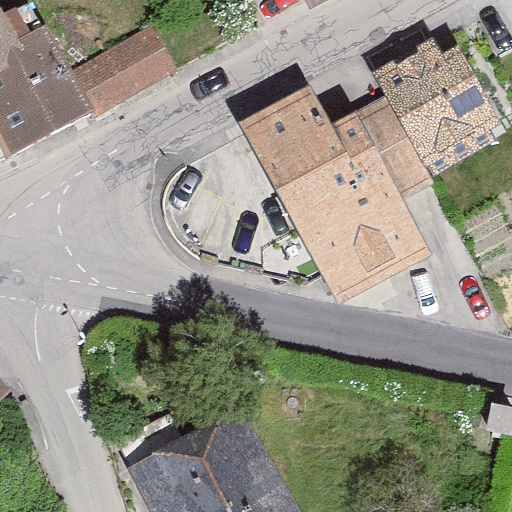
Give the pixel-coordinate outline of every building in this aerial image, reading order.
[(10,0),(0,0),(0,49),(31,32),(10,0)] [(0,141),(8,161),(93,112),(96,110),(74,72),(47,24),(31,32),(0,49),(0,141)] [(151,26),(74,72),(96,110),(93,112),(97,119),(179,71),(151,26)] [(457,46),(382,88),(433,178),(508,136),(457,46)] [(321,95),(243,135),(338,318),(442,264),(370,124),(343,138),(321,95)] [(0,411),(17,394),(0,377),(0,411)] [(130,511),(294,511),(234,411),(113,482),(130,511)]
